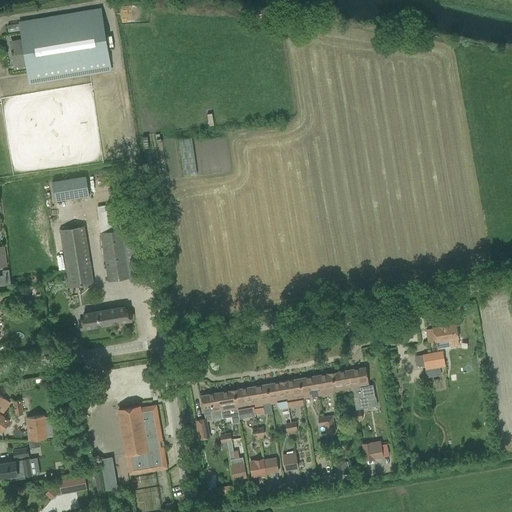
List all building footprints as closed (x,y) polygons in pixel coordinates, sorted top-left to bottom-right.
[(23,40),(11,42),(13,50),(11,50),(12,53),(13,53),(15,66),(26,64),(29,82),(109,68),(105,44),(101,18),(74,23),(72,12),(45,17),(47,27),(21,32),(23,40)] [(61,180),(52,181),(56,202),(64,200),(61,180)] [(118,210),(98,213),(102,233),(121,229),(118,210)] [(83,226),(59,230),(69,287),(93,283),(83,226)] [(102,233),(100,233),(109,280),(139,275),(130,228),(121,229),(102,233)] [(0,284),(11,283),(9,269),(2,270),(3,275),(0,275),(0,284)] [(39,286),(23,289),(25,297),(32,295),(33,296),(41,294),(39,286)] [(132,320),(130,311),(125,311),(124,307),(84,314),(85,318),(80,319),(81,328),(132,320)] [(433,328),(426,330),(429,344),(436,342),(437,349),(449,347),(454,346),(459,345),(456,324),(451,325),(433,328)] [(423,354),(415,356),(417,367),(425,366),(426,371),(427,378),(441,375),(440,368),(440,367),(445,366),(443,351),(423,354)] [(471,363),(477,368),(483,360),(477,355),(471,363)] [(397,375),(394,359),(388,360),(392,377),(397,375)] [(369,386),(365,367),(349,370),(352,389),(356,410),(369,407),(367,396),(374,395),(373,385),(369,386)] [(332,373),(336,392),(352,389),(349,370),(332,373)] [(316,376),(319,395),(336,392),(332,373),(316,376)] [(300,379),(303,398),(319,395),(316,376),(300,379)] [(443,378),(427,378),(428,391),(443,390),(443,378)] [(283,381),(287,401),(288,408),(304,405),(303,398),(300,379),(283,381)] [(283,381),(267,384),(271,403),(287,401),(283,381)] [(267,384),(251,387),(255,414),(256,415),(264,413),(263,405),(271,403),(267,384)] [(234,390),(238,414),(247,413),(247,415),(255,414),(251,387),(234,390)] [(229,416),(231,415),(238,414),(234,390),(218,393),(222,417),(223,418),(229,417),(229,416)] [(222,417),(218,393),(201,396),(205,415),(211,414),(212,418),(222,417)] [(10,402),(0,395),(0,430),(2,432),(9,422),(0,414),(0,410),(3,413),(10,402)] [(21,400),(13,401),(15,415),(24,414),(21,400)] [(130,475),(155,470),(167,468),(164,446),(161,447),(160,440),(162,440),(159,422),(159,418),(156,405),(140,407),(140,406),(139,406),(120,410),(120,409),(119,410),(126,454),(130,475)] [(33,417),(27,417),(29,440),(40,439),(48,438),(47,437),(53,436),(52,426),(58,426),(57,416),(45,417),(45,415),(33,417)] [(333,415),(323,416),(324,425),(326,435),(336,433),(333,415)] [(206,432),(209,432),(207,418),(196,420),(199,440),(207,439),(206,432)] [(40,439),(29,440),(30,447),(40,446),(40,439)] [(383,457),(380,440),(362,443),(366,460),(383,457)] [(227,442),(228,448),(230,459),(235,458),(232,441),(227,442)] [(29,456),(28,448),(13,450),(15,459),(29,456)] [(285,470),(298,468),(296,452),(283,454),(285,470)] [(106,490),(118,488),(112,457),(100,459),(106,490)] [(247,477),(244,461),(243,457),(235,458),(230,459),(231,463),(234,480),(247,477)] [(33,474),(30,458),(0,463),(0,477),(9,476),(10,480),(26,478),(25,476),(33,474)] [(263,461),(266,474),(279,471),(276,458),(263,461)] [(252,476),(266,474),(263,461),(262,461),(262,459),(255,461),(255,462),(250,463),(252,476)] [(98,493),(103,493),(99,469),(94,470),(98,493)] [(68,478),(70,489),(86,486),(84,475),(68,478)] [(51,487),(46,494),(52,499),(58,493),(51,487)]
